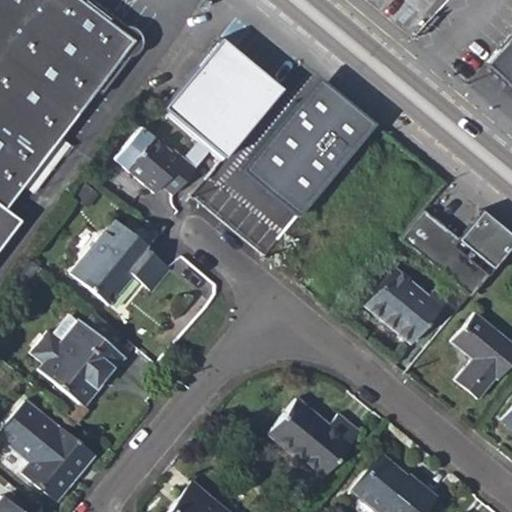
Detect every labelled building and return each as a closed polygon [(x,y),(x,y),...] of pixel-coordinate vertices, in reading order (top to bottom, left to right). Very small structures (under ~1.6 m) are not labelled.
[(0,0),(0,203),(16,181),(52,133),(87,86),(94,90),(124,50),(132,49),(140,39),(141,32),(138,27),(131,21),(121,21),(93,0),(0,0)] [(511,84),(511,82),(511,32),(486,61),(511,84)] [(220,38),(159,108),(220,159),(280,90),(220,38)] [(317,78),(242,170),(295,213),(371,122),(317,78)] [(16,181),(27,189),(63,141),(52,133),(16,181)] [(157,188),(169,197),(190,170),(179,161),(177,163),(148,139),(122,170),(151,195),(157,188)] [(325,202),(289,245),(300,255),(298,257),(333,286),(366,248),(363,246),(336,224),(342,216),(325,202)] [(0,233),(12,217),(0,207),(0,233)] [(422,210),(399,238),(467,294),(484,274),(448,245),(455,237),(422,210)] [(456,239),(490,267),(511,240),(511,236),(480,210),(456,239)] [(371,235),(344,213),(342,216),(336,224),(363,246),(371,235)] [(78,261),(65,275),(98,302),(123,273),(143,289),(162,267),(122,234),(124,233),(107,220),(75,258),(78,261)] [(15,293),(36,268),(24,258),(5,284),(15,293)] [(389,269),(357,306),(403,344),(439,302),(427,293),(423,297),(389,269)] [(466,358),(448,380),(472,400),(489,379),(493,380),(511,355),(511,347),(469,312),(445,342),(466,358)] [(127,344),(89,313),(79,325),(73,320),(31,370),(75,407),(127,344)] [(291,400),(263,433),(314,475),(350,429),(331,415),(323,424),(291,400)] [(20,401),(0,423),(0,441),(23,462),(14,472),(49,501),(89,455),(54,426),(52,428),(20,401)] [(511,401),(496,420),(511,433),(511,401)] [(374,458),(347,490),(375,511),(417,511),(430,496),(404,474),(401,479),(374,458)] [(223,511),(186,482),(161,511),(223,511)] [(14,511),(0,500),(0,511),(14,511)]
